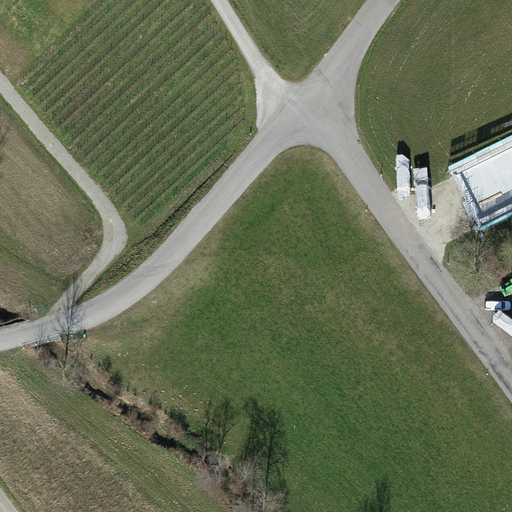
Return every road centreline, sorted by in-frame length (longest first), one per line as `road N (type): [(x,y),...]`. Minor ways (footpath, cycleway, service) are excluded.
road 1 (tertiary): [(0,341),(68,324),(118,300),(158,267),(383,0)]
road 2 (track): [(0,80),(107,206),(118,233),(113,251),(39,331)]
road 3 (track): [(220,0),(303,103)]
